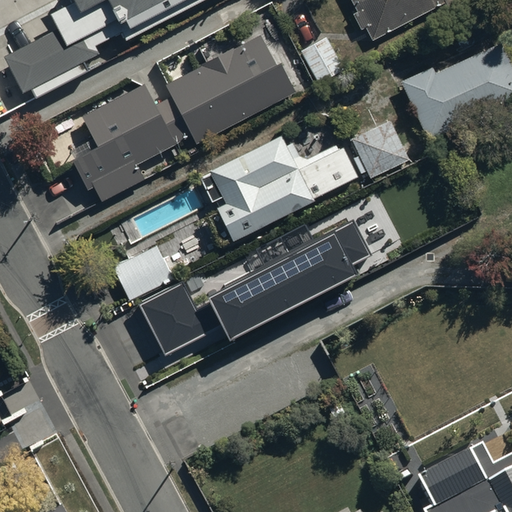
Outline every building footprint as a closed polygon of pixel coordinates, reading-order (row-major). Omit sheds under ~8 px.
[(59,28),(4,55),(22,92),(30,88),(34,97),(89,71),(84,60),(100,53),(96,44),(122,32),(124,35),(197,0),(70,0),(50,9),(59,28)] [(350,0),(355,10),(351,12),(360,29),(365,27),(371,38),(442,4),(443,7),(458,0),(350,0)] [(145,82),(82,116),(92,138),(61,153),(74,181),(81,178),(87,190),(94,186),(101,200),(143,180),(135,163),(191,135),(195,144),(295,93),(279,61),(274,64),(261,36),(232,50),(231,48),(202,62),(204,66),(165,85),(170,95),(154,102),(145,82)] [(326,37),(299,51),(317,85),(343,71),(326,37)] [(431,67),(401,81),(427,138),(511,99),(511,70),(500,44),(434,74),(431,67)] [(407,156),(388,118),(349,137),(368,175),(407,156)] [(311,199),(292,161),(279,134),(209,170),(210,173),(200,179),(211,200),(221,195),(225,202),(216,207),(233,239),(311,199)] [(292,161),(311,199),(357,176),(342,146),(308,163),(308,162),(307,161),(307,160),(306,160),(306,159),(305,159),(305,158),(304,158),(303,157),(302,157),(301,157),(300,157),(299,157),(298,157),(297,157),(296,157),(296,158),(295,158),(294,158),(294,159),(292,161)] [(183,284),(141,305),(166,354),(224,325),(232,340),(359,275),(354,264),(371,255),(354,220),(208,295),(212,302),(197,310),(183,284)] [(155,244),(112,266),(129,300),(172,277),(155,244)] [(511,312),(369,386),(401,452),(479,414),(481,418),(511,403),(511,312)] [(482,440),(416,474),(431,503),(422,508),(424,511),(511,511),(511,454),(494,464),(482,440)] [(67,511),(62,503),(45,511),(67,511)]
